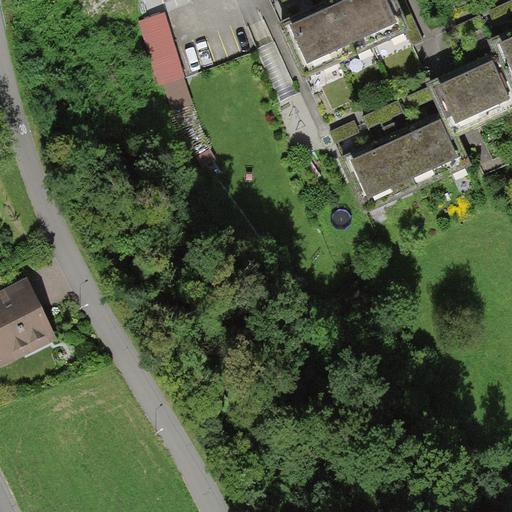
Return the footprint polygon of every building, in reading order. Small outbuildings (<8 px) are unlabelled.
[(337,0),(279,26),(304,80),(410,32),(415,43),(423,39),(405,0),(337,0)] [(511,0),(489,11),(494,23),(511,14),(511,0)] [(168,10),(144,17),(172,116),(197,109),(168,10)] [(481,15),(455,26),(461,38),(486,26),(481,15)] [(511,32),(488,44),(494,57),(497,55),(511,88),(511,32)] [(264,54),(285,98),(299,91),(279,47),(264,54)] [(494,57),(428,86),(441,114),(452,139),(457,137),(511,112),(511,88),(497,55),(494,57)] [(427,89),(407,98),(412,109),(432,100),(427,89)] [(398,102),(364,118),(369,129),(404,113),(398,102)] [(365,215),(471,167),(457,137),(452,139),(441,114),(400,133),(396,124),(389,127),(384,129),(388,138),(340,160),(365,215)] [(356,121),(331,133),(336,144),(361,132),(356,121)] [(0,366),(55,340),(26,280),(0,292),(0,366)]
